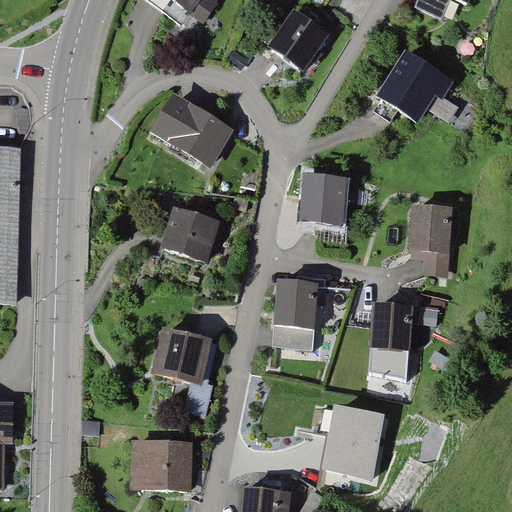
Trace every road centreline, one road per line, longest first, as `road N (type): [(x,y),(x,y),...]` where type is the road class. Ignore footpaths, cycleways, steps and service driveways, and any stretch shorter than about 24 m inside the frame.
road 1 (residential): [(280,155),(211,511)]
road 2 (secondary): [(60,153),(49,511)]
road 3 (residential): [(60,153),(93,155),(142,91),(176,76),(221,77),(249,94),(280,155)]
road 4 (unclassified): [(280,155),(305,130),(381,0)]
